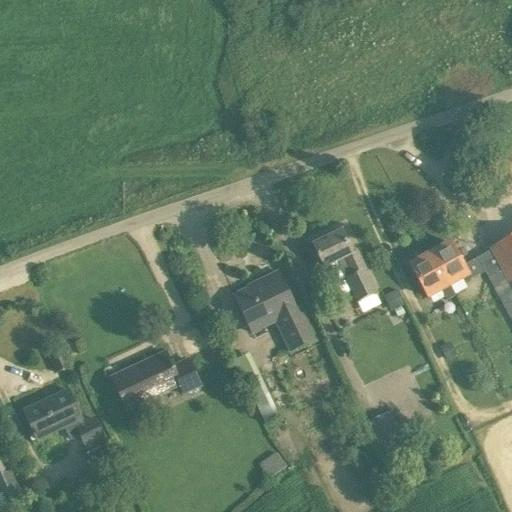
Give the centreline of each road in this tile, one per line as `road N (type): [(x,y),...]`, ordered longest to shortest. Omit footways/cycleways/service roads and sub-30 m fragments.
road 1 (unclassified): [(0,273),(511,92)]
road 2 (track): [(122,171),(221,171),(252,183)]
